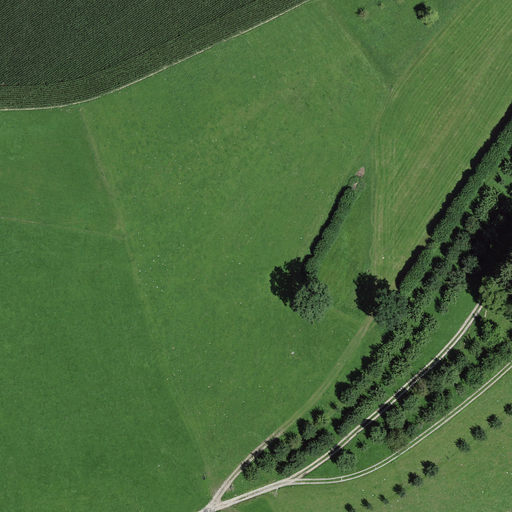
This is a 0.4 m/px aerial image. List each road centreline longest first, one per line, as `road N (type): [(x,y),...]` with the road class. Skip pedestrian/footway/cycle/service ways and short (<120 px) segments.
road 1 (track): [(211,509),(332,379),(367,326),(375,160)]
road 2 (track): [(205,511),(289,482),(354,476),(400,453),(511,364)]
road 3 (track): [(511,261),(456,338),(376,416),(289,482)]
